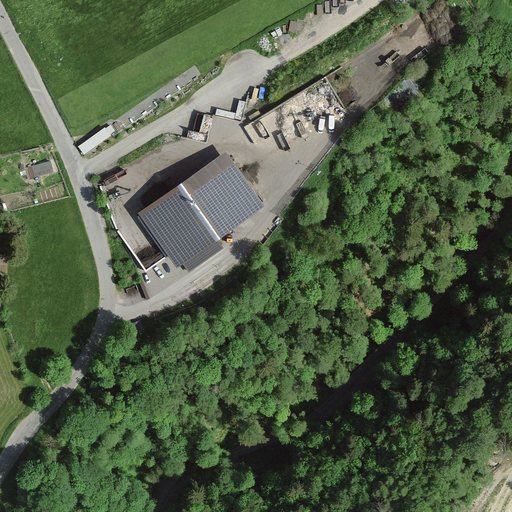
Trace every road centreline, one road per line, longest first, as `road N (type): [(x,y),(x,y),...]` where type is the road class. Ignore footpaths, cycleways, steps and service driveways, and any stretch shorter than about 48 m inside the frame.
road 1 (unclassified): [(0,14),(68,151),(101,241),(109,311),(0,478)]
road 2 (unclassified): [(159,511),(172,482),(196,467),(316,417),(511,213)]
